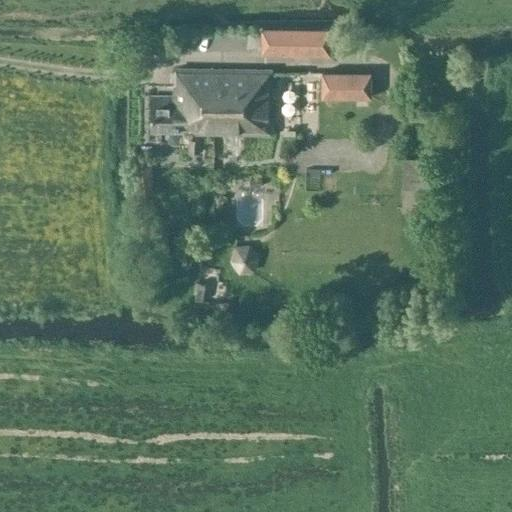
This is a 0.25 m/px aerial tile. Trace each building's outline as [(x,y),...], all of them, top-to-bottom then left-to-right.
[(329,28),(263,27),(262,53),(329,54),(329,28)] [(151,95),(151,100),(150,130),(191,131),(191,135),(271,136),(272,70),(176,69),(176,88),(173,88),(173,95),(151,95)] [(369,71),(322,71),(322,97),(369,98),(369,71)] [(200,140),(189,140),(189,153),(200,153),(200,140)] [(402,211),(429,212),(430,158),(403,158),(402,211)] [(150,160),(136,161),(137,194),(151,193),(150,160)] [(249,181),(250,189),(260,188),(260,180),(249,181)] [(237,202),(237,223),(261,224),(261,202),(237,202)] [(231,260),(240,274),(256,271),(262,256),(250,243),(235,246),(231,260)] [(228,294),(212,292),(210,308),(226,310),(228,294)]
